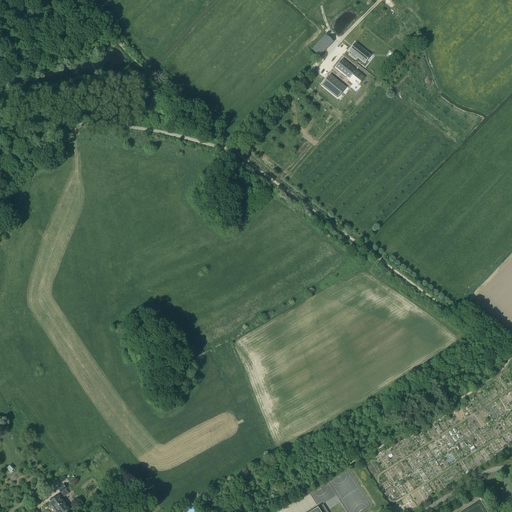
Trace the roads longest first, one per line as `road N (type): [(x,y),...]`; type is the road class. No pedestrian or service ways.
road 1 (track): [(511,357),(231,148)]
road 2 (track): [(480,333),(379,407),(201,505)]
road 3 (track): [(511,360),(264,511)]
road 4 (unclassified): [(231,148),(113,125),(0,130)]
